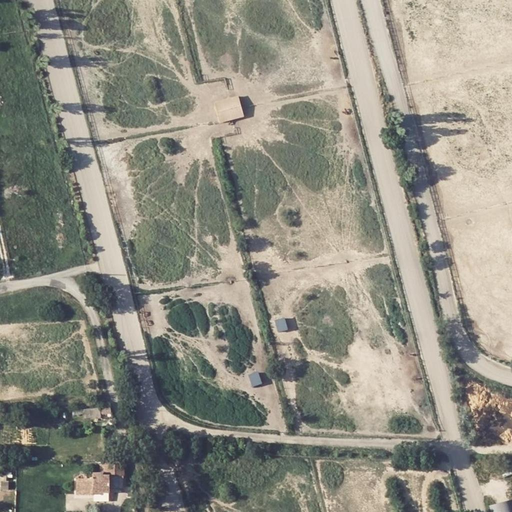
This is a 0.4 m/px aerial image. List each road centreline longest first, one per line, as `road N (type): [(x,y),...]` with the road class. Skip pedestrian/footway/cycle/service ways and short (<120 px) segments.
road 1 (track): [(511,449),(233,434),(168,420),(149,407),(107,268),(59,279)]
road 2 (unclassified): [(141,511),(92,310),(59,279),(0,286)]
